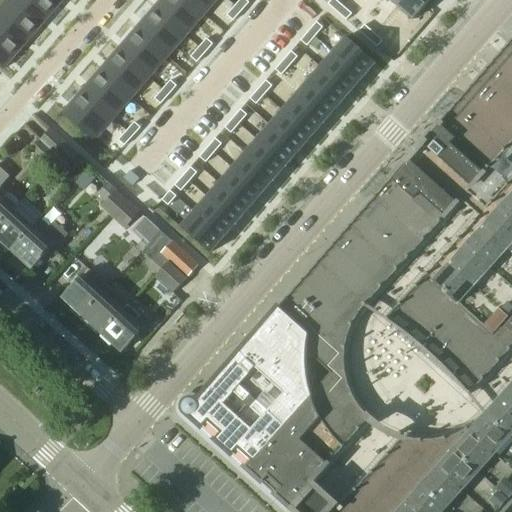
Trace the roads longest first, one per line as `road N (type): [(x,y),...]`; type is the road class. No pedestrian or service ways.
road 1 (residential): [(140,415),(503,0)]
road 2 (residential): [(140,415),(0,292)]
road 3 (residential): [(0,117),(102,0)]
